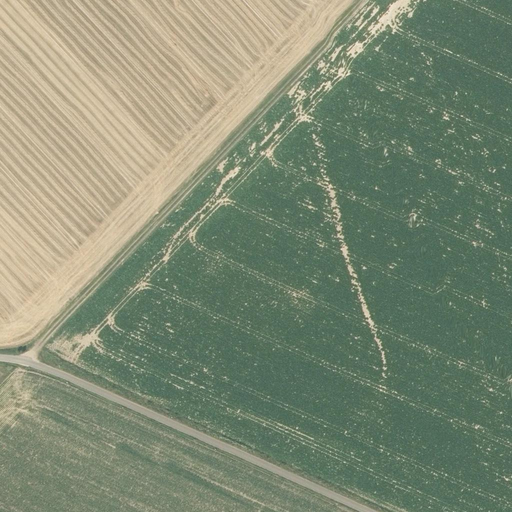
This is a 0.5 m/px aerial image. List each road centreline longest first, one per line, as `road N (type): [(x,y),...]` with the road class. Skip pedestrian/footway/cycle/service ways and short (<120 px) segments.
road 1 (track): [(362,0),(27,348)]
road 2 (unclassified): [(401,511),(59,358),(0,346)]
